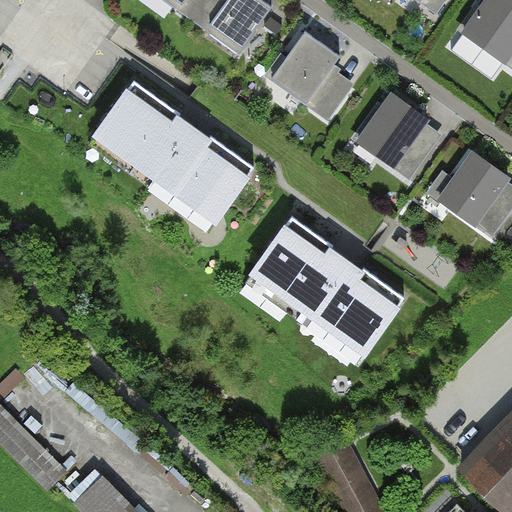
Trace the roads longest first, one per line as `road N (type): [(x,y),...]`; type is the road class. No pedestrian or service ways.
road 1 (track): [(0,261),(256,510)]
road 2 (unknown): [(93,0),(279,126)]
